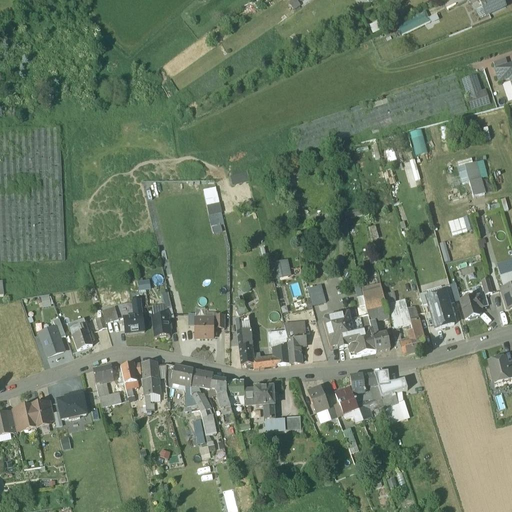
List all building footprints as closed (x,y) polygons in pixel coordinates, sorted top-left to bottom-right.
[(479,0),(478,0),(483,11),(486,10),(489,16),(504,9),(500,0),(479,0)] [(398,26),(402,35),(431,22),(427,13),(398,26)] [(508,68),(505,60),(493,64),(495,72),(508,68)] [(511,66),(508,68),(495,72),(499,83),(510,79),(511,86),(511,66)] [(449,119),(472,111),(469,101),(462,83),(459,74),(292,132),(300,155),(371,130),(373,138),(447,112),(449,119)] [(476,79),(462,83),(469,101),(477,98),(476,96),(481,94),(476,79)] [(481,94),(476,96),(477,98),(469,101),(472,111),(488,105),(484,93),(481,94)] [(59,130),(0,131),(0,283),(1,284),(0,265),(64,263),(59,130)] [(416,156),(427,154),(422,131),(411,133),(416,156)] [(390,162),(396,160),(394,153),(388,154),(390,162)] [(476,165),(464,168),(469,184),(480,180),(476,165)] [(247,173),(230,177),(232,187),(249,182),(247,173)] [(480,180),(469,184),(473,198),(484,195),(480,180)] [(212,235),(222,233),(220,226),(224,225),(217,188),(204,190),(212,235)] [(466,217),(448,223),(453,237),(471,231),(466,217)] [(511,269),(510,263),(498,267),(502,279),(511,276),(511,269)] [(488,281),(481,282),(485,297),(492,295),(488,281)] [(18,282),(1,284),(2,291),(19,289),(18,282)] [(138,283),(139,291),(150,290),(149,282),(138,283)] [(449,287),(441,290),(443,296),(445,296),(448,306),(454,305),(449,287)] [(383,308),(378,288),(362,292),(363,298),(365,307),(364,307),(367,318),(369,325),(374,324),(389,321),(386,308),(383,308)] [(511,288),(501,292),(507,311),(511,309),(511,288)] [(322,293),(309,296),(314,313),(326,310),(322,293)] [(426,294),(419,296),(422,307),(428,306),(426,301),(429,301),(426,294)] [(171,310),(168,295),(161,297),(164,312),(171,310)] [(41,297),(42,308),(52,307),(51,296),(41,297)] [(429,301),(426,301),(428,306),(435,332),(454,326),(448,306),(445,296),(429,301)] [(474,299),(460,303),(465,322),(468,321),(468,322),(477,319),(477,318),(479,318),(477,311),(482,309),(479,298),(474,300),(474,299)] [(134,303),(132,303),(134,318),(141,317),(140,303),(134,303)] [(388,307),(391,319),(408,314),(407,312),(405,303),(388,307)] [(114,309),(102,313),(104,318),(106,325),(118,322),(114,309)] [(407,312),(408,314),(410,324),(416,323),(416,324),(418,323),(415,310),(407,312)] [(411,326),(410,324),(408,314),(391,319),(394,331),(411,326)] [(367,318),(350,322),(348,316),(340,317),(345,339),(371,332),(369,325),(367,318)] [(134,318),(122,320),(125,336),(144,333),(141,317),(134,318)] [(167,317),(152,319),(155,339),(169,338),(167,317)] [(340,317),(325,321),(323,325),(330,351),(338,349),(339,352),(348,350),(345,339),(340,317)] [(104,318),(95,321),(99,332),(107,329),(106,325),(104,318)] [(212,322),(204,322),(204,320),(195,320),(195,340),(212,340),(212,330),(212,322)] [(248,320),(235,322),(239,349),(251,348),(248,320)] [(83,321),(68,326),(77,353),(93,347),(91,343),(94,342),(91,335),(89,336),(83,321)] [(56,330),(59,340),(65,338),(59,322),(53,324),(56,330)] [(416,323),(410,324),(411,326),(412,331),(415,342),(423,340),(418,323),(416,324),(416,323)] [(374,324),(369,325),(371,332),(372,339),(378,338),(374,324)] [(303,325),(284,327),(286,334),(288,342),(298,341),(299,349),(305,348),(303,325)] [(48,359),(64,354),(59,340),(56,330),(40,335),(48,359)] [(412,331),(406,333),(409,343),(415,342),(412,331)] [(371,332),(345,339),(348,350),(351,360),(355,359),(356,360),(376,355),(372,339),(371,332)] [(286,334),(269,336),(270,351),(273,351),(274,350),(287,349),(288,347),(288,342),(286,334)] [(378,338),(372,339),(376,355),(390,351),(386,336),(378,338)] [(409,343),(401,346),(404,357),(426,351),(423,340),(415,342),(409,343)] [(298,341),(288,342),(288,347),(287,349),(289,366),(301,365),(299,349),(298,341)] [(244,349),(239,349),(241,367),(253,365),(253,364),(251,348),(244,349)] [(287,349),(274,350),(273,351),(274,361),(270,362),(271,370),(276,369),(276,367),(289,366),(287,349)] [(505,360),(489,364),(493,381),(498,380),(502,383),(510,381),(510,380),(507,367),(505,360)] [(261,363),(253,364),(253,365),(254,371),(271,370),(270,362),(263,362),(264,364),(261,363)] [(156,365),(142,365),(143,382),(158,382),(156,365)] [(134,366),(120,370),(124,386),(129,385),(137,383),(136,377),(134,366)] [(110,368),(93,371),(95,385),(103,384),(113,381),(110,368)] [(193,373),(175,369),(172,382),(172,386),(185,388),(191,389),(193,373)] [(213,377),(193,373),(191,389),(197,389),(198,389),(209,391),(213,377)] [(378,390),(381,400),(395,396),(401,394),(407,392),(404,383),(394,384),(389,385),(388,375),(373,377),(378,390)] [(225,380),(213,377),(209,391),(216,393),(222,394),(222,392),(225,380)] [(373,377),(362,378),(364,390),(370,390),(371,395),(373,403),(381,400),(378,390),(373,377)] [(362,378),(349,380),(351,390),(352,397),(359,396),(361,402),(365,400),(364,390),(362,378)] [(158,382),(143,382),(144,397),(150,396),(159,396),(158,382)] [(243,383),(226,384),(226,392),(226,397),(227,400),(244,399),(243,383)] [(103,384),(95,385),(99,395),(98,399),(108,397),(103,384)] [(129,385),(124,386),(127,400),(133,399),(131,391),(129,385)] [(191,389),(185,388),(185,409),(187,409),(191,408),(196,407),(193,401),(192,400),(190,397),(191,389)] [(197,389),(191,389),(190,397),(192,400),(193,401),(197,399),(198,401),(201,399),(198,389),(197,389)] [(273,390),(255,391),(256,409),(266,409),(274,408),(273,404),(277,403),(277,397),(273,397),(273,390)] [(351,390),(335,396),(339,406),(338,406),(339,409),(340,409),(343,418),(357,412),(352,397),(351,390)] [(320,391),(308,396),(316,417),(328,412),(327,411),(321,393),(320,391)] [(326,391),(321,393),(327,411),(333,409),(326,391)] [(226,392),(222,392),(222,394),(216,393),(220,408),(229,405),(227,400),(226,397),(226,392)] [(85,393),(71,396),(72,400),(82,398),(84,409),(88,408),(85,393)] [(401,394),(395,396),(398,406),(404,404),(401,394)] [(108,397),(98,399),(101,410),(121,405),(118,395),(108,397)] [(359,396),(352,397),(357,412),(359,412),(363,423),(371,420),(369,414),(368,411),(365,412),(363,406),(361,402),(359,396)] [(398,406),(395,396),(381,400),(384,409),(384,410),(398,406)] [(72,400),(57,403),(61,422),(68,420),(69,422),(80,420),(79,418),(86,417),(84,409),(82,398),(72,400)] [(201,399),(198,401),(197,399),(193,401),(196,407),(200,413),(200,414),(201,413),(204,431),(205,438),(215,436),(212,418),(209,413),(203,401),(204,400),(203,399),(201,399)] [(381,400),(373,403),(363,406),(365,412),(368,411),(369,414),(384,409),(381,400)] [(51,404),(44,406),(48,423),(54,422),(51,404)] [(398,406),(384,410),(390,426),(409,419),(404,404),(398,406)] [(44,405),(31,408),(36,430),(48,427),(48,423),(44,406),(44,405)] [(234,423),(229,405),(220,408),(225,426),(226,426),(228,425),(234,423)] [(338,406),(333,409),(337,420),(337,421),(343,419),(343,418),(340,409),(339,409),(338,406)] [(31,408),(18,411),(18,412),(23,433),(36,430),(31,408)] [(274,408),(266,409),(266,413),(264,413),(265,422),(267,422),(274,422),(274,408)] [(333,409),(327,411),(331,422),(337,420),(333,409)] [(18,412),(12,413),(12,414),(16,434),(23,433),(18,412)] [(6,414),(0,415),(0,437),(10,435),(6,415),(6,414)] [(6,415),(10,435),(16,434),(12,414),(6,415)] [(300,419),(286,420),(287,433),(301,432),(300,419)] [(274,422),(267,422),(268,433),(283,432),(283,421),(274,422)] [(202,422),(194,422),(195,445),(204,445),(202,422)] [(350,431),(342,434),(347,446),(354,443),(350,431)] [(354,443),(347,446),(349,451),(356,448),(354,443)]
